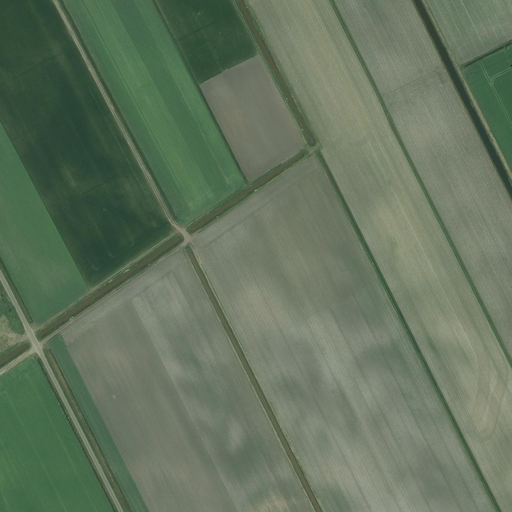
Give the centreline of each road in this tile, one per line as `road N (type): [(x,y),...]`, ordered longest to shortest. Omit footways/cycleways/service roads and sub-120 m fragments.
road 1 (track): [(54,0),(172,223),(190,239)]
road 2 (unclassified): [(120,511),(0,273)]
